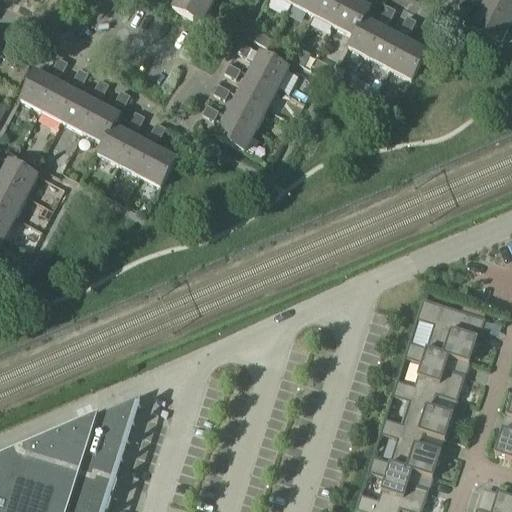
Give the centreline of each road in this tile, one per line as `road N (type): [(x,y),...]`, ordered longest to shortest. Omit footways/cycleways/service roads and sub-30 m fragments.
road 1 (residential): [(511,228),(195,367),(154,511)]
road 2 (unknown): [(195,367),(0,450)]
road 3 (residential): [(472,469),(511,351)]
road 4 (residential): [(100,22),(86,46),(66,49),(0,14)]
